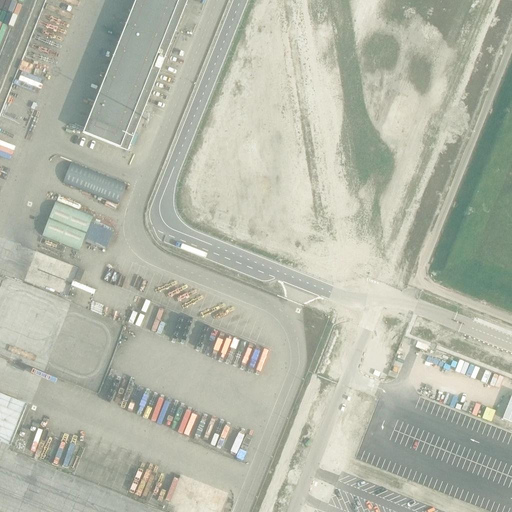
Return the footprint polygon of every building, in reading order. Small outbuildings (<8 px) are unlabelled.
[(135,0),(83,135),(131,153),(169,53),(190,0),(135,0)] [(118,206),(126,185),(70,163),(61,184),(118,206)] [(86,234),(93,217),(55,202),(49,219),(86,234)] [(79,251),(86,235),(49,220),(42,237),(79,251)] [(0,438),(10,443),(18,425),(27,404),(2,393),(0,393),(0,438)]
